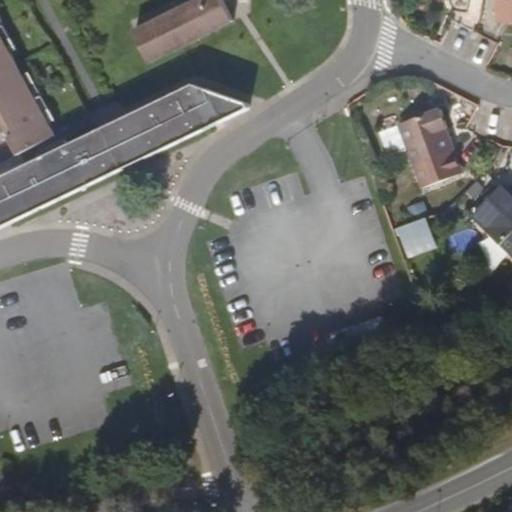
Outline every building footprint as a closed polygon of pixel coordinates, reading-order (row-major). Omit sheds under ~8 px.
[(230,19),(229,17),(218,0),(195,0),(184,6),(133,32),(149,64),(192,40),(197,47),(203,44),(198,36),(222,23),(225,28),(230,26),(227,22),(230,19)] [(511,0),(499,0),(498,21),(511,22),(511,0)] [(5,31),(0,33),(0,34),(10,55),(17,52),(6,31),(5,31)] [(0,101),(2,106),(14,130),(17,136),(8,141),(18,159),(54,140),(48,127),(23,79),(10,55),(0,34),(0,101)] [(29,76),(23,79),(48,127),(54,123),(29,76)] [(197,90),(101,134),(25,171),(0,182),(0,189),(107,140),(131,128),(207,93),(197,90)] [(249,108),(207,93),(131,128),(147,162),(216,131),(249,115),(249,111),(249,108)] [(0,107),(0,124),(5,135),(14,130),(2,106),(0,107)] [(450,128),(443,112),(402,128),(417,166),(456,151),(448,129),(450,128)] [(393,153),(408,146),(399,124),(384,131),(393,153)] [(122,174),(147,162),(131,128),(107,140),(122,174)] [(14,130),(5,135),(1,137),(4,143),(8,141),(17,136),(14,130)] [(0,230),(9,226),(122,174),(107,140),(0,189),(0,230)] [(0,182),(25,171),(18,159),(0,168),(0,182)] [(511,193),(503,185),(475,214),(504,239),(505,237),(511,243),(511,193)] [(427,218),(399,229),(409,257),(437,247),(427,218)] [(501,242),(511,252),(511,243),(505,237),(504,239),(501,242)]
